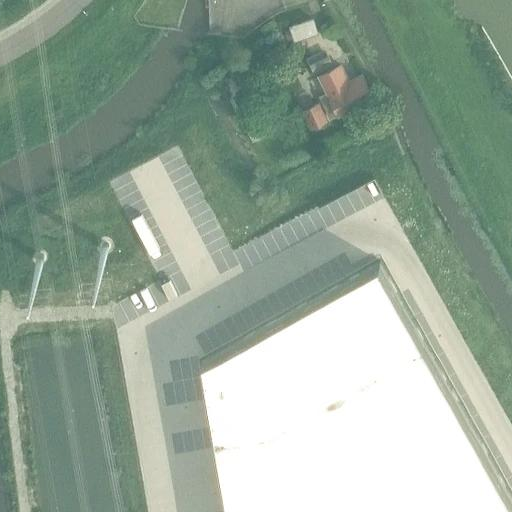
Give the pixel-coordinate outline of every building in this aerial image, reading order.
[(318,32),(313,19),(291,26),(295,40),(318,32)] [(371,102),(373,101),(363,80),(361,81),(360,79),(349,85),(341,70),(320,80),(331,101),(322,106),(331,123),(371,103),(371,102)] [(225,73),(215,79),(219,86),(229,81),(225,73)] [(328,121),(320,101),(301,110),(310,129),(328,121)] [(101,247),(101,248),(101,249),(101,250),(102,250),(102,251),(103,251),(104,251),(104,252),(105,252),(106,252),(106,251),(107,251),(108,251),(108,250),(109,250),(109,249),(109,248),(110,248),(110,247),(110,246),(109,246),(109,245),(109,244),(108,244),(108,243),(107,243),(106,243),(105,243),(104,243),(103,243),(102,244),(101,245),(101,246),(101,247)] [(36,259),(36,260),(36,261),(37,261),(37,262),(38,262),(38,263),(39,263),(40,263),(41,263),(42,263),(43,263),(43,262),(44,262),(44,261),(45,261),(45,260),(45,259),(45,258),(45,257),(44,257),(44,256),(44,255),(43,255),(42,255),(42,254),(41,254),(40,254),(39,254),(39,255),(38,255),(37,255),(37,256),(37,257),(36,257),(36,258),(36,259)] [(511,511),(511,497),(380,261),(201,361),(227,511),(511,511)]
